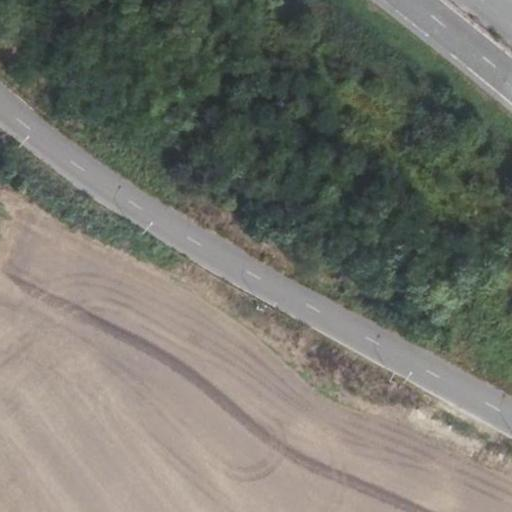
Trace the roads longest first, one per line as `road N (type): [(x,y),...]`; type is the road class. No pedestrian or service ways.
road 1 (secondary): [(0,104),(76,165),(190,238),(511,418)]
road 2 (motorway): [(414,0),(511,79)]
